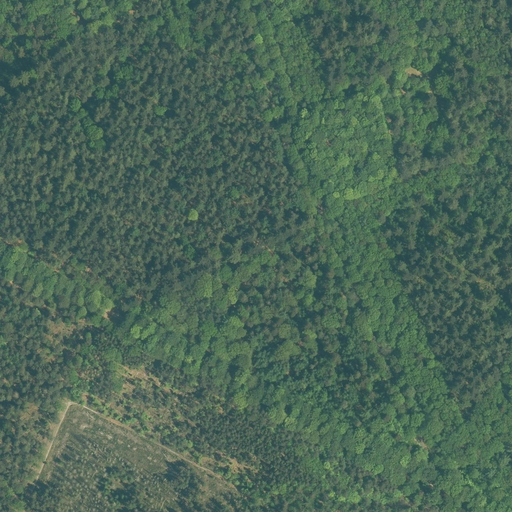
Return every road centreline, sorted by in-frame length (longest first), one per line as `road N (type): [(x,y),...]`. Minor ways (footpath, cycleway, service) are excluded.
road 1 (unclassified): [(436,485),(318,215),(248,0)]
road 2 (track): [(14,262),(436,485)]
road 3 (track): [(511,142),(319,217)]
road 4 (track): [(147,0),(0,111)]
